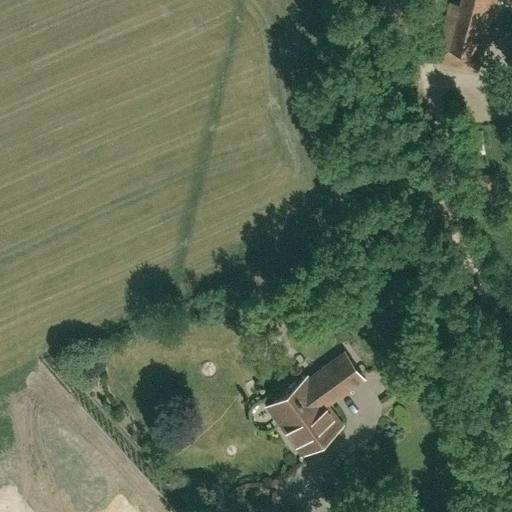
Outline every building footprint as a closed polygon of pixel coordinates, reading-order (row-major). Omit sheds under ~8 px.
[(408,0),(384,0),(395,31),(417,24),(408,0)] [(479,69),(495,0),(450,0),(436,59),(479,69)] [(511,113),(500,115),(501,130),(511,129),(511,113)] [(267,404),(301,451),(340,423),(325,402),(362,376),(344,351),(308,378),(306,376),(267,404)] [(6,412),(0,429),(0,435),(11,439),(7,451),(32,459),(36,447),(46,451),(47,452),(55,429),(56,430),(70,392),(46,391),(39,409),(24,404),(19,417),(6,412)] [(42,464),(34,486),(61,495),(66,479),(76,482),(90,442),(76,437),(56,430),(55,429),(47,452),(46,451),(42,464)] [(156,489),(147,497),(155,505),(164,497),(156,489)] [(164,497),(155,505),(160,511),(163,511),(171,506),(164,497)] [(129,511),(118,499),(103,511),(129,511)]
